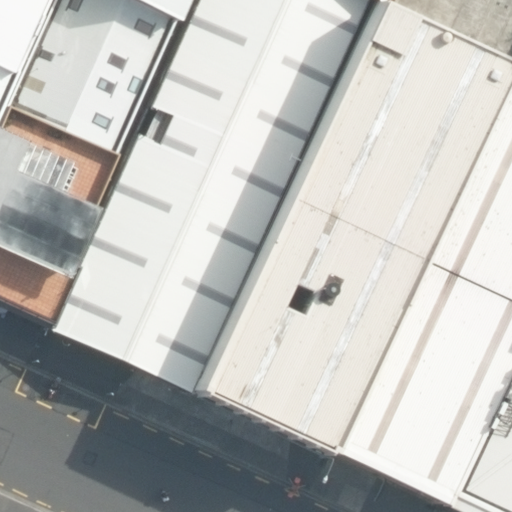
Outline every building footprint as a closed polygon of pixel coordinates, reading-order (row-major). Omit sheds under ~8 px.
[(0,0),(0,41),(19,0),(0,0)] [(188,0),(19,0),(0,41),(0,313),(47,337),(188,0)] [(372,4),(355,0),(188,0),(47,337),(185,401),(372,4)] [(511,0),(396,0),(394,5),(511,57),(511,0)] [(510,66),(372,4),(185,401),(323,466),(327,458),(510,66)] [(511,511),(511,67),(510,66),(327,458),(439,511),(511,511)]
